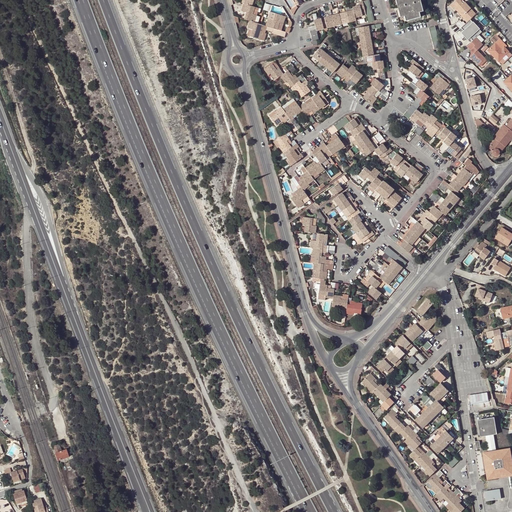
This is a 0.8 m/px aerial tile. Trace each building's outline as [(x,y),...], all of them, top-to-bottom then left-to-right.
[(353,7),(354,9),(356,16),(360,15),(367,14),(363,0),(359,1),(360,4),(353,6),(353,7)] [(367,14),(368,21),(375,20),(370,0),(364,0),(363,0),(367,14)] [(420,16),(419,11),(422,10),(418,0),(398,0),(403,15),(405,15),(406,19),(420,16)] [(453,10),(454,8),(456,7),(458,9),(456,11),(467,23),(470,20),(475,15),(464,3),(463,4),(461,2),(462,0),(457,0),(450,7),(453,10)] [(270,11),(273,4),(266,2),(264,9),(270,11)] [(247,12),(245,18),(250,20),(255,21),(257,14),(253,13),(255,6),(252,5),(244,3),(242,10),(247,12)] [(347,11),(349,21),(357,19),(356,16),(354,9),(347,11)] [(349,21),(347,11),(339,13),(342,23),(349,21)] [(266,25),(273,27),(278,28),(280,22),(282,22),(284,23),(286,15),(276,12),(274,19),(270,18),(269,18),(266,25)] [(332,15),(335,25),(342,23),(339,13),(332,15)] [(324,28),(327,27),(335,25),(332,15),(322,17),(324,28)] [(315,24),(309,26),(313,40),(317,39),(319,38),(317,30),(324,28),(322,17),(314,19),(315,24)] [(272,31),(273,27),(266,25),(255,21),(250,20),(248,27),(253,29),(251,36),(263,39),(265,32),(261,31),(262,29),(266,30),(266,29),(272,31)] [(467,23),(460,29),(463,32),(461,33),(468,41),(470,39),(472,41),(481,33),(470,20),(467,23)] [(370,29),(369,25),(359,27),(360,34),(370,32),(370,29)] [(436,25),(430,27),(435,48),(441,46),(436,25)] [(371,36),(370,32),(360,34),(361,41),(372,39),(371,36)] [(498,63),(509,52),(505,49),(504,47),(503,46),(504,45),(495,35),(490,40),(494,45),(487,52),(498,63)] [(372,39),(361,41),(362,48),(373,47),(372,39)] [(467,47),(470,51),(473,55),(471,57),(478,65),(485,60),(477,51),(483,46),(476,39),(467,47)] [(326,52),(320,47),(319,49),(314,55),(319,60),(326,52)] [(373,47),(362,48),(364,55),(367,55),(374,54),(373,47)] [(328,66),(335,58),(326,52),(319,60),(328,66)] [(511,55),(509,52),(498,63),(502,66),(511,56),(511,55)] [(372,62),(380,60),(379,53),(378,53),(374,54),(367,55),(368,62),(372,62)] [(328,66),(334,71),(340,63),(335,58),(328,66)] [(424,67),(413,58),(411,61),(414,63),(409,69),(410,70),(417,75),(424,67)] [(383,60),(380,60),(372,62),(374,69),(375,69),(376,72),(378,72),(385,71),(383,60)] [(487,62),(485,60),(478,65),(480,68),(487,62)] [(281,75),(283,73),(279,67),(277,69),(272,63),(265,68),(269,75),(271,73),(275,79),(281,75)] [(343,76),(344,75),(345,73),(351,78),(357,70),(358,69),(353,64),(349,68),(343,64),(337,71),(343,76)] [(291,86),(292,85),(300,80),(297,76),(295,74),(294,74),(293,75),(291,73),(292,71),(296,69),(293,66),(287,70),(283,73),(281,75),(285,81),(287,80),(291,86)] [(351,78),(357,83),(363,74),(357,70),(351,78)] [(417,75),(410,70),(408,73),(415,78),(417,75)] [(440,71),(438,73),(436,76),(438,78),(440,80),(438,82),(436,81),(431,87),(439,93),(444,88),(445,89),(450,83),(443,77),(445,75),(440,71)] [(304,76),(302,77),(300,80),(292,85),(297,91),(298,91),(302,96),(311,90),(306,84),(304,85),(302,82),(307,79),(305,76),(304,76)] [(511,76),(508,79),(507,78),(506,79),(503,82),(504,83),(511,91),(511,76)] [(384,84),(376,77),(371,83),(378,89),(379,90),(384,84)] [(415,83),(418,86),(421,88),(423,90),(428,84),(426,82),(420,78),(415,83)] [(464,81),(466,90),(476,88),(473,79),(464,81)] [(416,89),(418,86),(415,83),(413,81),(412,80),(409,84),(416,89)] [(374,94),(378,89),(371,83),(367,89),(369,90),(364,96),(372,103),(377,97),(374,94)] [(416,94),(421,88),(418,86),(416,89),(413,91),(416,94)] [(419,96),(423,99),(425,101),(430,95),(423,90),(421,88),(416,94),(419,96)] [(320,108),(329,101),(320,90),(317,92),(319,95),(313,99),(320,108)] [(479,96),(470,98),(472,107),(481,105),(479,96)] [(307,103),(305,101),(299,105),(303,110),(305,113),(311,108),(314,112),(320,108),(313,99),(307,103)] [(410,117),(417,108),(421,104),(422,104),(425,101),(423,99),(420,103),(416,100),(404,114),(410,118),(410,117)] [(291,106),(289,104),(283,108),(298,129),(301,127),(294,117),(293,115),(296,113),(297,114),(303,110),(299,105),(297,101),(291,106)] [(269,114),(277,125),(283,120),(281,118),(284,116),(287,120),(295,131),(298,129),(283,108),(281,106),(275,110),(275,109),(269,114)] [(425,111),(423,113),(417,108),(410,117),(416,122),(419,118),(425,123),(430,116),(425,111)] [(430,116),(425,123),(430,127),(428,130),(434,135),(437,132),(441,127),(435,122),(438,118),(432,113),(430,116)] [(310,114),(307,116),(312,123),(316,121),(311,114),(310,114)] [(496,125),(499,121),(492,115),(489,119),(496,125)] [(347,118),(346,116),(329,128),(333,135),(337,133),(335,131),(345,124),(350,121),(347,118)] [(358,123),(354,117),(350,121),(345,124),(352,133),(364,125),(361,121),(358,123)] [(506,127),(505,126),(504,126),(499,132),(510,141),(511,138),(511,120),(508,125),(506,127)] [(478,132),(483,125),(479,121),(475,122),(478,132)] [(419,123),(414,130),(417,132),(422,126),(419,123)] [(364,125),(352,133),(356,138),(359,142),(368,136),(364,130),(366,128),(364,125)] [(441,127),(437,132),(445,139),(452,131),(446,126),(445,127),(443,125),(441,127)] [(422,126),(417,132),(420,135),(421,134),(425,128),(422,126)] [(450,145),(453,140),(456,137),(457,135),(452,131),(445,139),(444,140),(450,145)] [(287,135),(285,132),(276,139),(281,145),(280,145),(284,151),(297,142),(294,139),(293,140),(292,141),(289,143),(287,140),(289,138),(287,135)] [(503,146),(505,148),(507,145),(511,149),(511,143),(510,141),(499,132),(493,138),(494,139),(495,140),(493,142),(488,148),(493,152),(492,153),(492,154),(492,155),(493,155),(493,156),(494,157),(495,157),(496,157),(497,157),(498,157),(498,156),(499,156),(499,155),(500,153),(499,152),(503,146)] [(339,149),(345,144),(344,143),(342,140),(339,136),(333,140),(339,149)] [(368,136),(359,142),(361,145),(363,148),(372,142),(368,136)] [(322,144),(330,155),(339,149),(333,140),(327,144),(325,142),(322,144)] [(459,145),(456,142),(453,140),(450,145),(447,148),(455,155),(458,157),(462,152),(460,150),(462,147),(459,145)] [(291,165),(298,160),(304,156),(302,152),(299,154),(294,149),(299,145),(297,142),(284,151),(288,157),(286,159),(291,165)] [(376,147),(372,142),(363,148),(365,151),(368,154),(375,149),(376,147)] [(388,148),(383,142),(379,145),(376,147),(375,149),(381,158),(393,150),(390,146),(388,148)] [(316,155),(321,162),(327,158),(329,160),(330,159),(332,158),(330,155),(322,144),(319,146),(321,149),(315,153),(316,155)] [(397,165),(403,157),(394,150),(390,155),(393,158),(391,160),(397,165)] [(312,162),(306,167),(308,170),(311,175),(317,171),(319,173),(325,168),(324,166),(321,162),(316,155),(313,158),(315,161),(316,163),(314,165),(312,162)] [(405,172),(412,164),(403,157),(397,165),(394,168),(403,175),(405,172)] [(460,172),(468,179),(474,171),(477,173),(480,170),(477,165),(472,161),(473,160),(470,157),(465,162),(467,164),(462,169),(459,167),(457,170),(460,172)] [(411,177),(418,169),(420,166),(422,164),(419,162),(415,166),(412,164),(405,172),(411,177)] [(377,176),(378,175),(379,173),(381,171),(375,166),(372,170),(366,166),(359,174),(365,179),(367,176),(373,181),(377,176)] [(460,172),(458,175),(452,171),(448,168),(446,170),(450,173),(455,178),(463,184),(464,185),(469,179),(468,179),(460,172)] [(417,182),(423,173),(421,171),(418,169),(411,177),(417,182)] [(297,174),(291,178),(296,185),(299,183),(301,186),(304,189),(310,184),(309,183),(314,179),(313,177),(311,175),(308,170),(302,175),(304,177),(301,179),(299,176),(297,174)] [(332,177),(333,179),(343,172),(341,170),(332,177)] [(373,181),(370,184),(375,189),(383,181),(377,176),(373,181)] [(449,187),(452,190),(456,193),(458,190),(463,184),(455,178),(450,183),(448,181),(445,184),(449,187)] [(335,194),(343,188),(341,185),(338,182),(340,181),(338,179),(335,181),(336,183),(330,188),(335,194)] [(389,184),(384,179),(383,181),(375,189),(381,194),(389,184)] [(445,184),(443,182),(440,185),(447,190),(449,187),(445,184)] [(389,184),(381,194),(387,198),(394,190),(395,188),(389,184)] [(297,193),(294,196),(291,198),(298,207),(304,203),(302,199),(308,195),(304,189),(301,186),(299,188),(295,191),(297,193)] [(387,198),(395,205),(402,197),(394,190),(387,198)] [(459,195),(456,193),(452,190),(447,196),(456,203),(461,197),(459,195)] [(343,192),(334,198),(338,204),(347,198),(345,194),(343,192)] [(443,201),(451,208),(456,203),(447,196),(445,198),(443,201)] [(347,198),(338,204),(343,210),(352,203),(347,198)] [(385,201),(393,208),(395,205),(387,198),(385,201)] [(444,212),(446,214),(451,208),(443,201),(438,207),(444,212)] [(352,203),(343,210),(349,219),(361,211),(358,208),(356,209),(352,203)] [(444,212),(438,207),(435,205),(430,211),(428,209),(425,212),(436,221),(444,212)] [(317,221),(325,222),(325,218),(319,209),(318,213),(316,215),(317,217),(317,221)] [(361,216),(366,213),(363,209),(361,211),(349,219),(353,225),(361,220),(363,219),(361,216)] [(425,212),(423,214),(426,217),(421,222),(426,227),(429,229),(436,221),(425,212)] [(305,231),(316,232),(317,225),(312,224),(313,217),(304,216),(303,223),(306,223),(305,231)] [(411,228),(419,235),(426,227),(421,222),(418,220),(414,217),(412,219),(415,223),(411,228)] [(357,232),(366,226),(361,220),(353,225),(353,226),(357,232)] [(436,221),(429,229),(431,231),(438,222),(436,221)] [(366,226),(357,232),(363,241),(375,233),(373,229),(372,230),(370,231),(366,226)] [(508,245),(511,238),(511,233),(502,227),(495,238),(508,245)] [(405,239),(412,244),(419,235),(411,228),(404,237),(405,239)] [(323,248),(323,244),(324,240),(328,241),(328,233),(318,232),(317,239),(312,239),(311,246),(314,247),(323,248)] [(361,242),(361,243),(363,241),(357,232),(353,235),(359,243),(361,242)] [(394,234),(391,237),(409,251),(414,246),(412,244),(405,239),(403,241),(398,237),(394,234)] [(473,247),(476,249),(479,245),(478,244),(481,241),(482,241),(484,238),(481,236),(473,247)] [(491,242),(484,238),(482,241),(479,245),(476,249),(474,251),(484,260),(490,252),(485,248),(487,246),(491,242)] [(392,257),(395,259),(403,266),(407,261),(388,245),(384,250),(385,252),(392,257)] [(315,262),(324,263),(328,263),(331,264),(332,259),(326,258),(326,255),(322,255),(323,248),(314,247),(313,254),(316,255),(315,262)] [(503,263),(494,258),(492,263),(495,265),(493,268),(497,271),(498,270),(499,270),(503,263)] [(390,265),(398,271),(403,266),(395,259),(393,262),(390,265)] [(379,260),(376,263),(383,268),(385,265),(379,260)] [(317,269),(316,277),(317,277),(325,278),(327,278),(327,270),(323,269),(324,263),(315,262),(314,269),(317,269)] [(383,268),(376,263),(374,265),(380,271),(383,268)] [(510,267),(503,263),(499,270),(500,271),(499,272),(505,276),(510,267)] [(398,271),(390,265),(388,268),(386,270),(394,277),(398,271)] [(373,274),(368,280),(369,281),(371,283),(374,285),(376,287),(381,281),(383,278),(381,276),(372,268),(369,271),(373,274)] [(386,280),(387,281),(389,283),(394,277),(386,270),(383,273),(381,276),(383,278),(386,280)] [(373,274),(369,271),(364,277),(368,280),(373,274)] [(335,290),(336,282),(332,281),(331,287),(328,287),(328,284),(326,284),(327,280),(325,280),(325,278),(317,277),(316,280),(321,280),(319,293),(326,294),(326,296),(334,297),(335,294),(335,290)] [(482,300),(489,303),(493,294),(484,291),(485,287),(478,284),(476,288),(478,289),(475,296),(479,297),(481,298),(481,297),(483,298),(482,300)] [(377,297),(382,292),(376,287),(374,285),(369,291),(377,297)] [(340,305),(340,307),(347,308),(349,297),(349,294),(344,293),(344,295),(335,294),(334,297),(333,304),(340,305)] [(349,297),(347,308),(347,312),(354,313),(354,311),(362,312),(363,302),(356,301),(356,300),(352,299),(353,297),(349,297)] [(429,299),(417,311),(422,316),(434,304),(429,299)] [(511,316),(511,305),(500,308),(502,319),(511,316)] [(428,320),(424,317),(419,322),(426,329),(428,331),(437,321),(437,316),(434,313),(428,320)] [(413,326),(410,329),(418,337),(426,329),(419,322),(418,321),(413,326)] [(410,329),(408,331),(405,334),(413,342),(418,337),(410,329)] [(494,344),(496,351),(504,349),(502,339),(501,339),(500,335),(501,334),(499,329),(486,332),(488,338),(495,336),(496,341),(497,343),(494,344)] [(501,333),(505,347),(509,346),(507,338),(511,336),(511,329),(506,331),(507,332),(501,333)] [(395,344),(397,346),(401,349),(403,347),(406,349),(411,344),(403,336),(395,344)] [(403,352),(401,349),(397,346),(392,351),(400,360),(405,354),(403,352)] [(395,364),(400,360),(392,351),(384,359),(392,367),(395,364)] [(381,373),(384,370),(387,372),(392,367),(384,359),(376,367),(381,373)] [(438,370),(433,375),(441,383),(446,378),(441,373),(443,370),(437,364),(435,367),(436,368),(438,370)] [(370,373),(363,381),(368,386),(366,388),(372,394),(373,392),(379,386),(374,381),(376,379),(370,373)] [(433,386),(436,383),(430,377),(427,380),(433,386)] [(425,382),(425,383),(431,389),(433,386),(427,380),(425,382)] [(384,387),(381,384),(379,386),(373,392),(379,397),(386,390),(384,387)] [(441,384),(438,386),(436,389),(444,397),(449,391),(441,384)] [(444,397),(436,389),(433,392),(431,394),(436,400),(438,402),(444,397)] [(389,397),(391,395),(389,392),(386,390),(379,397),(383,402),(384,402),(389,397)] [(451,393),(449,391),(444,397),(438,402),(440,404),(451,393)] [(425,394),(423,396),(429,403),(431,400),(425,394)] [(423,396),(420,399),(426,405),(429,403),(423,396)] [(394,403),(394,402),(389,397),(384,402),(381,405),(386,411),(390,408),(394,403)] [(440,404),(438,402),(436,400),(434,403),(431,405),(439,413),(444,408),(440,404)] [(389,423),(394,429),(401,422),(396,417),(398,415),(395,412),(392,409),(395,407),(398,410),(399,408),(394,403),(390,408),(392,410),(385,417),(390,422),(389,423)] [(418,413),(421,411),(415,404),(412,407),(418,413)] [(431,405),(428,408),(426,410),(433,418),(439,413),(431,405)] [(412,407),(409,410),(415,416),(418,413),(412,407)] [(426,410),(423,413),(421,415),(428,423),(433,418),(426,410)] [(415,421),(423,428),(428,423),(421,415),(418,418),(415,421)] [(487,418),(486,418),(477,420),(479,431),(480,431),(481,434),(482,435),(486,435),(486,436),(491,435),(493,435),(497,434),(494,417),(487,418)] [(401,422),(394,429),(399,435),(400,433),(405,439),(413,431),(411,428),(408,425),(406,427),(401,422)] [(409,445),(414,451),(416,448),(419,446),(421,444),(416,438),(418,437),(419,436),(416,434),(413,431),(405,439),(406,439),(410,444),(409,445)] [(443,433),(441,436),(449,444),(454,439),(446,431),(443,433)] [(438,439),(435,441),(443,449),(449,444),(441,436),(438,439)] [(494,438),(487,440),(489,452),(496,451),(494,438)] [(438,454),(439,454),(443,449),(435,441),(433,444),(430,446),(438,454)] [(59,443),(52,445),(58,460),(69,456),(66,449),(61,451),(59,443)] [(421,454),(416,448),(414,451),(409,455),(414,460),(416,459),(422,465),(429,458),(426,454),(424,452),(421,454)] [(511,463),(509,449),(496,451),(489,452),(483,453),(487,479),(507,476),(511,476),(511,475),(511,463)] [(434,463),(431,460),(429,458),(422,465),(426,470),(425,471),(430,477),(437,470),(432,464),(434,463)] [(419,468),(422,465),(416,459),(414,460),(413,462),(419,468)] [(25,478),(23,473),(22,468),(16,470),(11,472),(10,472),(13,482),(25,478)] [(431,489),(437,494),(444,487),(441,484),(439,482),(441,480),(439,478),(436,475),(428,482),(433,487),(431,489)] [(449,503),(457,496),(454,493),(451,491),(450,493),(447,490),(444,487),(437,494),(436,496),(441,501),(444,498),(449,503)] [(501,499),(500,489),(485,492),(486,501),(501,499)] [(13,494),(16,504),(21,502),(22,504),(27,502),(24,490),(13,494)] [(459,498),(457,496),(449,503),(454,508),(451,511),(461,511),(465,509),(460,503),(462,501),(459,498)] [(45,511),(43,506),(41,498),(35,499),(36,501),(34,502),(32,502),(35,511),(45,511)] [(449,503),(446,506),(451,511),(454,508),(449,503)]
